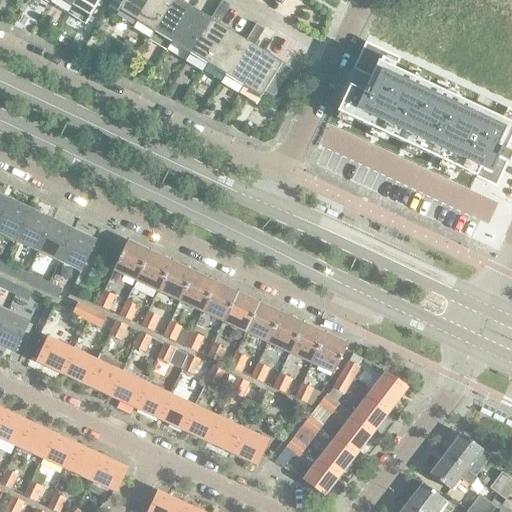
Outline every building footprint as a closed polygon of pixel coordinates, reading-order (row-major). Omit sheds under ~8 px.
[(74,0),(60,0),(62,1),(59,6),(68,11),(74,0)] [(100,0),(74,0),(68,11),(68,12),(67,13),(68,14),(69,12),(78,18),(82,13),(89,17),(84,25),(85,25),(100,0)] [(131,28),(132,28),(149,0),(124,0),(113,18),(114,19),(119,11),(126,15),(123,21),(132,27),(131,28)] [(149,0),(132,28),(132,29),(133,27),(143,33),(146,28),(154,32),(173,0),(149,0)] [(167,50),(192,9),(183,3),(185,0),(173,0),(154,32),(161,37),(158,43),(168,48),(167,50)] [(202,71),(203,72),(228,31),(218,25),(228,9),(229,9),(229,8),(221,3),(210,20),(189,54),(197,59),(194,64),(203,70),(202,71)] [(210,20),(192,9),(167,50),(168,50),(169,49),(178,55),(181,49),(189,54),(210,20)] [(256,25),(246,42),(225,76),(232,81),(229,86),(239,92),(238,93),(239,94),(264,53),(254,47),(264,30),(256,25)] [(246,42),(228,31),(203,72),(204,71),(213,76),(217,71),(225,76),(246,42)] [(341,101),(336,112),(457,169),(475,178),(476,177),(491,183),(498,167),(504,170),(511,155),(505,151),(511,136),(511,110),(507,109),(502,120),(394,70),(400,58),(365,42),(353,69),(370,77),(363,93),(349,86),(341,101)] [(290,69),(264,53),(239,94),(240,93),(249,98),(252,93),(260,97),(255,105),(256,106),(264,93),(273,98),(290,69)] [(0,224),(10,203),(0,198),(0,224)] [(0,224),(0,232),(18,241),(31,213),(12,204),(13,203),(12,203),(12,204),(10,203),(0,224)] [(39,251),(52,223),(34,214),(34,213),(33,213),(33,214),(31,213),(18,241),(39,251)] [(39,251),(60,261),(73,233),(52,223),(39,251)] [(60,261),(81,271),(82,271),(95,243),(94,242),(94,243),(76,234),(76,233),(75,233),(75,234),(73,233),(60,261)] [(137,282),(150,254),(147,252),(147,251),(139,247),(139,248),(127,243),(114,271),(137,282)] [(137,282),(159,292),(172,264),(169,262),(169,261),(161,257),(161,259),(150,254),(137,282)] [(3,273),(15,279),(20,270),(7,264),(3,273)] [(159,292),(180,302),(194,274),(191,273),(191,271),(183,267),(182,269),(172,264),(159,292)] [(92,269),(88,278),(93,280),(97,271),(92,269)] [(24,283),(37,289),(41,280),(28,274),(24,283)] [(180,302),(202,312),(215,284),(212,283),(213,281),(205,278),(204,279),(194,274),(180,302)] [(0,278),(0,289),(7,292),(11,284),(0,278)] [(45,293),(58,299),(62,290),(49,284),(45,293)] [(215,284),(202,312),(224,323),(237,295),(234,293),(235,292),(227,288),(226,289),(215,284)] [(40,297),(19,287),(15,296),(36,306),(40,297)] [(104,292),(97,306),(108,311),(115,297),(104,292)] [(248,300),(237,295),(224,323),(246,333),(259,305),(256,303),(257,302),(249,298),(248,300)] [(119,316),(131,322),(138,308),(126,302),(119,316)] [(87,321),(92,311),(77,304),(72,315),(87,321)] [(270,310),(259,305),(246,333),(268,343),(281,315),(278,314),(279,312),(271,309),(270,310)] [(101,328),(106,317),(92,311),(87,321),(101,328)] [(142,327),(154,333),(161,319),(148,313),(142,327)] [(6,314),(0,327),(0,345),(15,353),(28,324),(6,314)] [(268,343),(290,353),(303,325),(300,324),(301,323),(293,319),(292,320),(281,315),(268,343)] [(121,341),(128,327),(116,321),(109,335),(121,341)] [(163,337),(175,343),(181,329),(169,323),(163,337)] [(290,353),(311,364),(325,336),(322,334),(323,333),(314,329),(314,330),(303,325),(290,353)] [(146,352),(152,338),(140,333),(134,347),(146,352)] [(185,348),(197,353),(204,339),(192,333),(185,348)] [(325,336),(311,364),(334,374),(347,346),(325,336)] [(37,362),(63,373),(73,351),(48,340),(37,362)] [(170,363),(176,349),(164,344),(158,358),(170,363)] [(207,358),(219,363),(225,349),(214,344),(207,358)] [(97,362),(96,362),(73,351),(63,373),(86,384),(97,362)] [(86,384),(110,396),(121,374),(122,374),(125,366),(100,354),(96,362),(97,362),(86,384)] [(229,368),(241,374),(247,360),(235,354),(229,368)] [(193,375),(200,361),(188,355),(182,369),(193,375)] [(342,374),(351,381),(359,368),(349,362),(342,374)] [(251,378),(263,384),(269,370),(257,364),(251,378)] [(217,387),(224,373),(213,367),(205,382),(217,387)] [(369,395),(389,410),(406,388),(386,373),(369,395)] [(110,396),(135,407),(145,385),(122,374),(121,374),(110,396)] [(351,381),(342,374),(334,389),(344,395),(351,381)] [(272,389),(284,394),(291,380),(279,375),(272,389)] [(250,384),(237,378),(230,392),(243,398),(250,384)] [(135,407),(159,419),(170,397),(145,385),(135,407)] [(294,399),(306,404),(313,390),(301,385),(294,399)] [(266,410),(273,396),(261,390),(255,404),(266,410)] [(373,431),(389,410),(369,395),(353,416),(373,431)] [(339,405),(327,396),(319,406),(331,416),(339,405)] [(159,419),(184,430),(194,408),(170,397),(159,419)] [(208,441),(218,419),(194,408),(184,430),(208,441)] [(356,452),(373,431),(353,416),(342,408),(336,417),(346,425),(337,437),(356,452)] [(29,424),(5,413),(0,422),(0,438),(18,447),(29,424)] [(310,417),(302,427),(314,437),(323,427),(310,417)] [(208,441),(232,453),(242,431),(218,419),(208,441)] [(53,435),(29,424),(18,447),(42,458),(53,435)] [(242,431),(232,453),(257,465),(267,442),(242,431)] [(446,454),(465,470),(481,449),(461,434),(446,454)] [(77,447),(53,435),(42,458),(66,469),(77,447)] [(340,474),(356,452),(337,437),(321,458),(340,474)] [(306,448),(294,438),(286,448),(293,453),(299,458),(306,448)] [(77,447),(66,469),(91,481),(101,458),(77,447)] [(286,448),(275,463),(283,468),(293,453),(286,448)] [(477,479),(465,470),(446,454),(430,475),(450,491),(459,478),(471,487),(477,479)] [(126,470),(101,458),(91,481),(116,492),(126,470)] [(340,474),(321,458),(304,480),(323,496),(340,474)] [(7,470),(0,485),(12,490),(18,476),(7,470)] [(506,501),(511,492),(511,480),(502,473),(490,489),(506,501)] [(30,482),(23,497),(35,502),(42,488),(30,482)] [(423,484),(407,505),(415,511),(438,511),(446,502),(423,484)] [(48,509),(55,511),(60,511),(66,500),(55,494),(48,509)] [(148,511),(179,511),(183,505),(158,494),(148,511)] [(468,511),(493,511),(496,508),(480,495),(468,511)] [(5,511),(20,511),(25,504),(12,497),(5,511)]
